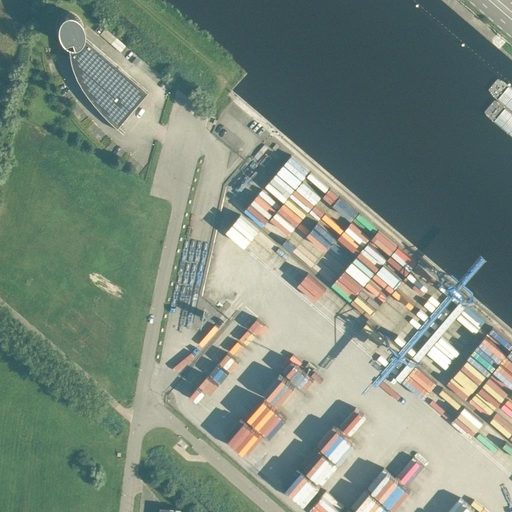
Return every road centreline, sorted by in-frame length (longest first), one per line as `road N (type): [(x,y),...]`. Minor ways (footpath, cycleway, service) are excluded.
road 1 (unclassified): [(196,126),(139,414)]
road 2 (unclassified): [(139,414),(170,421),(275,511)]
